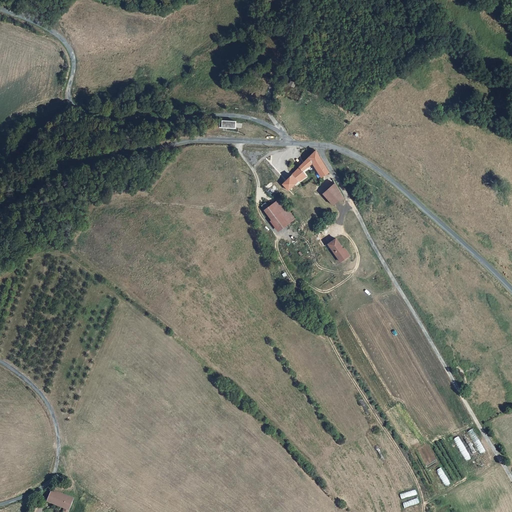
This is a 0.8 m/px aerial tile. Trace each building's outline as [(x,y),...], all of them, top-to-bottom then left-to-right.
[(328,171),(315,149),(299,166),(302,171),(312,163),(321,177),(328,171)] [(305,177),(302,171),(299,166),(291,174),(298,182),(305,177)] [(282,183),(288,190),(298,182),(291,174),(282,183)] [(343,195),(336,184),(323,193),(332,204),(334,203),(343,195)] [(263,208),(271,219),(278,214),(286,224),(294,218),(279,197),(263,208)] [(278,230),(286,224),(278,214),(271,219),(278,230)] [(328,244),(340,261),(347,257),(344,254),(347,252),(344,247),(341,249),(340,247),(341,246),(336,238),(328,244)] [(459,436),(454,438),(465,461),(470,458),(459,436)] [(70,507),(73,499),(51,489),(47,498),(70,507)] [(63,508),(68,510),(70,507),(47,498),(46,502),(63,508)]
